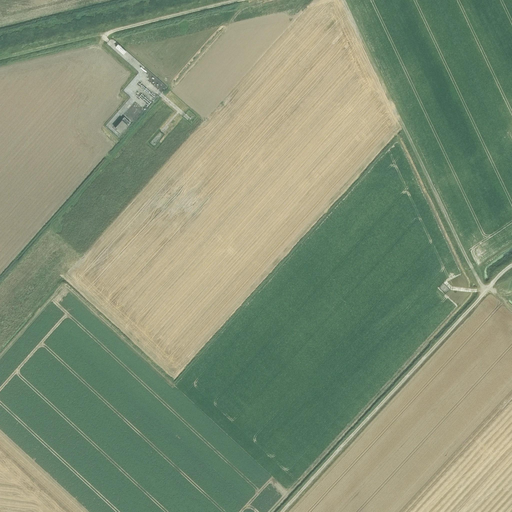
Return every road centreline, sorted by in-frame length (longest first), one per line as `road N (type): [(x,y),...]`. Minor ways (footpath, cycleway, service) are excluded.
road 1 (track): [(282,511),(511,265)]
road 2 (track): [(343,0),(484,291)]
road 3 (unclassified): [(103,35),(243,0)]
